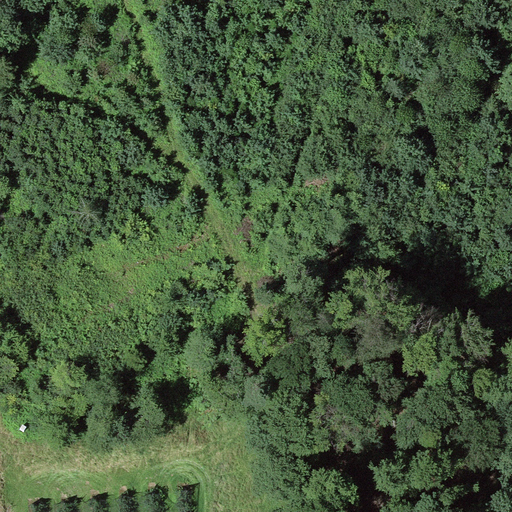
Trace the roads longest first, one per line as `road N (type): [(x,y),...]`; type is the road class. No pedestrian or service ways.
road 1 (track): [(124,0),(181,165),(225,214),(286,332),(399,511)]
road 2 (track): [(0,430),(22,447),(113,448),(259,428),(334,407)]
road 3 (track): [(336,0),(267,293)]
road 4 (track): [(0,48),(40,85),(123,120),(181,165)]
road 5 (track): [(490,511),(488,368),(511,337)]
